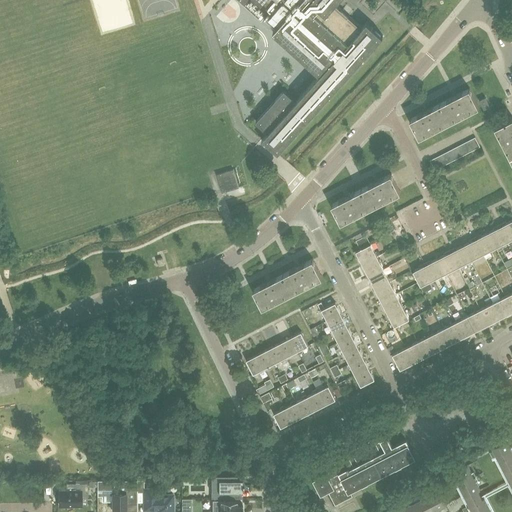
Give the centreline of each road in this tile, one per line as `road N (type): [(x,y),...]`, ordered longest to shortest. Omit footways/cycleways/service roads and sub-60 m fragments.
road 1 (residential): [(398,393),(296,204)]
road 2 (residential): [(267,456),(181,279)]
road 3 (residential): [(0,346),(96,304),(181,279)]
road 4 (residential): [(409,227),(437,213),(386,105)]
road 5 (residential): [(267,456),(398,393)]
road 6 (residential): [(386,105),(481,0)]
road 7 (residential): [(181,279),(236,257),(296,204)]
road 8 (residential): [(296,204),(386,105)]
